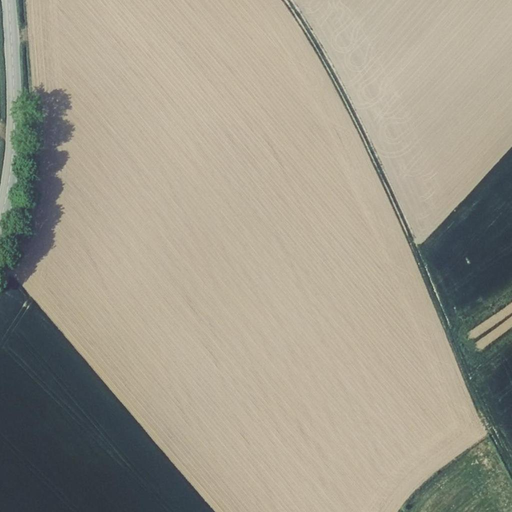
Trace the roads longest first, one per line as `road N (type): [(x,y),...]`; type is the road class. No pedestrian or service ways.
road 1 (track): [(511,465),(356,115),(289,0)]
road 2 (tertiary): [(0,223),(13,133),(8,0)]
